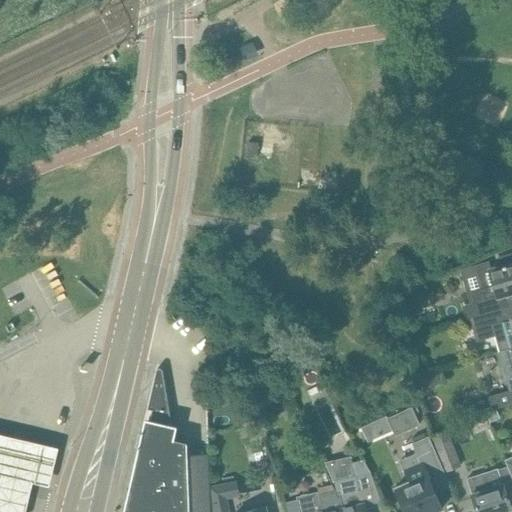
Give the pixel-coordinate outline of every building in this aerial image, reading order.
[(257,155),(258,143),(248,142),(247,154),(257,155)] [(479,315),(508,307),(504,295),(511,292),(511,262),(488,270),(493,285),(472,292),(479,315)] [(511,305),(508,307),(479,315),(469,318),(476,342),(493,337),(498,353),(511,348),(511,305)] [(277,352),(284,368),(308,357),(301,341),(277,352)] [(511,348),(498,353),(509,392),(496,396),(500,409),(511,403),(511,348)] [(272,354),(264,358),(272,374),(279,370),(272,354)] [(176,427),(170,425),(170,418),(164,382),(162,370),(161,369),(160,368),(158,368),(157,369),(156,371),(147,409),(152,411),(150,420),(144,419),(123,511),(209,511),(209,489),(207,454),(187,455),(186,443),(173,440),(176,427)] [(262,397),(251,401),(257,416),(268,411),(262,397)] [(393,431),(396,435),(419,425),(411,408),(388,418),(393,431)] [(387,416),(361,428),(367,442),(393,431),(388,418),(387,416)] [(0,469),(0,470),(0,509),(8,511),(25,511),(33,477),(49,481),(59,442),(0,428),(0,469)] [(447,433),(432,439),(445,472),(460,466),(447,433)] [(424,434),(412,439),(414,444),(420,441),(426,438),(424,434)] [(409,482),(394,488),(404,511),(434,511),(442,509),(431,485),(446,478),(428,438),(426,438),(420,441),(414,444),(413,444),(420,461),(403,469),(409,482)] [(467,479),(473,500),(477,511),(500,511),(511,509),(503,483),(510,481),(506,466),(467,479)] [(338,490),(343,511),(364,511),(363,505),(380,502),(370,473),(356,476),(359,490),(342,494),(341,489),(338,490)] [(227,511),(222,486),(209,489),(213,511),(227,511)] [(343,511),(338,490),(335,491),(336,496),(320,499),(318,492),(296,497),(297,500),(289,502),(291,511),(343,511)]
